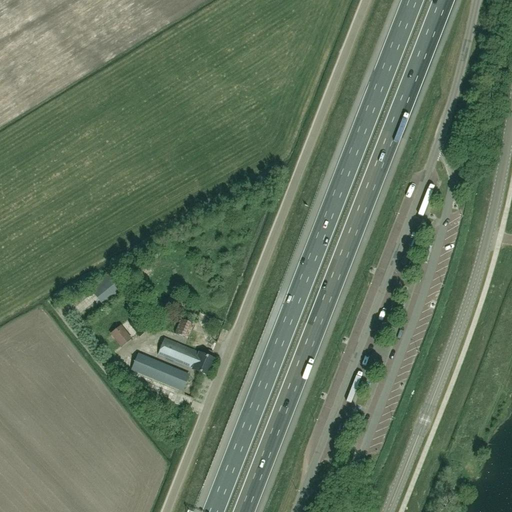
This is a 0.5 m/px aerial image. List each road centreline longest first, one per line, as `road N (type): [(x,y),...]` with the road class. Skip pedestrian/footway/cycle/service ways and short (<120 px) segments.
road 1 (motorway): [(244,511),(445,0)]
road 2 (motorway): [(413,0),(213,511)]
road 3 (unclassified): [(166,511),(365,0)]
road 4 (unclassified): [(387,511),(480,262),(511,114)]
road 5 (motorway): [(446,117),(476,0)]
